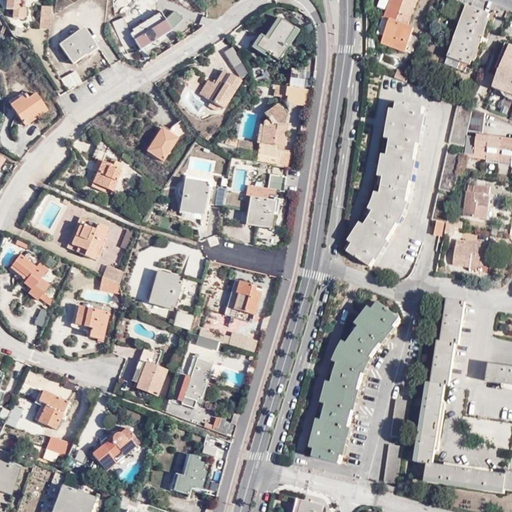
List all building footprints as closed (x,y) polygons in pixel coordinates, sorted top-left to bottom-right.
[(6,0),(6,10),(14,11),(13,19),(24,20),(26,17),(27,12),(25,8),(19,7),(20,0),(25,1),(24,0),(6,0)] [(379,34),(385,36),(382,43),(406,52),(407,50),(414,52),(420,38),(412,35),(415,28),(408,26),(417,0),(380,0),(378,7),(387,10),(384,19),(379,34)] [(456,1),(453,0),(447,0),(442,13),(450,16),(456,1)] [(49,29),(51,7),(42,6),(40,29),(49,29)] [(111,6),(110,21),(111,24),(125,18),(121,7),(111,6)] [(470,66),(490,14),(471,6),(451,59),(470,66)] [(134,33),(162,14),(159,10),(131,29),(134,33)] [(173,30),(162,14),(134,33),(130,35),(141,51),(173,30)] [(268,39),(282,19),(279,17),(265,37),(268,39)] [(295,28),(282,19),(268,39),(265,37),(264,36),(256,47),(267,54),(278,62),(288,48),(284,45),(295,28)] [(59,45),(73,64),(85,56),(85,54),(97,46),(83,27),(59,45)] [(265,57),(267,54),(256,47),(264,36),(261,34),(252,48),(265,57)] [(501,70),(494,88),(511,94),(511,46),(501,70)] [(242,63),(232,47),(223,53),(234,69),(236,67),(242,63)] [(381,63),(399,65),(400,57),(382,54),(381,63)] [(242,63),(236,67),(240,74),(246,69),(242,63)] [(305,71),(292,69),(291,78),(304,80),(305,71)] [(394,78),(407,83),(410,74),(398,70),(394,78)] [(74,89),(83,83),(76,71),(60,80),(68,92),(74,89)] [(199,95),(210,101),(219,107),(223,109),(241,81),(224,71),(215,85),(208,81),(199,95)] [(309,91),(276,86),(273,101),(307,106),(309,91)] [(38,112),(41,116),(48,112),(36,93),(29,98),(13,109),(22,123),(38,112)] [(13,109),(29,98),(26,94),(10,105),(13,109)] [(219,107),(210,101),(208,105),(216,110),(219,107)] [(360,231),(356,237),(357,238),(348,252),(371,268),(377,260),(388,241),(394,234),(399,224),(402,218),(405,211),(408,202),(410,192),(412,183),(416,161),(419,145),(424,116),(425,108),(398,103),(395,122),(392,122),(391,129),(393,129),(387,164),(385,164),(384,170),(386,170),(381,194),(380,200),(378,200),(375,206),(377,207),(374,212),(361,233),(360,231)] [(257,163),(297,169),(299,154),(281,151),(285,126),(287,115),(278,104),(263,114),(267,119),(264,122),(260,143),(259,153),(257,163)] [(468,132),(474,108),(459,104),(450,143),(465,147),(467,136),(468,132)] [(486,113),(474,108),(468,132),(484,133),(486,113)] [(25,127),(41,116),(38,112),(22,123),(25,127)] [(179,139),(162,128),(147,151),(164,162),(179,139)] [(511,166),(511,163),(511,139),(477,135),(477,137),(467,136),(465,154),(487,157),(487,160),(487,162),(511,166)] [(237,150),(259,153),(260,143),(239,140),(237,150)] [(454,193),(463,154),(448,150),(440,190),(454,193)] [(119,168),(113,166),(102,161),(98,159),(93,171),(97,173),(91,187),(111,196),(121,172),(118,170),(119,168)] [(115,161),(113,166),(119,168),(118,170),(121,172),(124,165),(115,161)] [(246,225),(271,229),(274,215),(277,216),(280,200),(275,199),(276,191),(284,192),(286,178),(270,175),(268,189),(249,186),(245,211),(248,212),(246,225)] [(184,198),(181,217),(201,220),(201,216),(204,216),(208,191),(211,191),(212,186),(212,185),(212,184),(211,182),(210,180),(186,176),(185,183),(184,183),(182,184),(181,184),(180,185),(178,188),(178,190),(179,192),(180,194),(181,195),(182,195),(184,196),(184,197),(184,198)] [(484,194),(490,195),(491,187),(469,184),(468,192),(467,192),(463,216),(487,220),(489,208),(483,207),(484,194)] [(215,205),(224,206),(227,189),(218,187),(215,205)] [(447,223),(448,221),(453,198),(438,194),(433,220),(438,221),(435,235),(442,237),(446,223),(447,223)] [(67,248),(84,256),(86,251),(78,248),(82,239),(75,236),(80,223),(95,230),(98,224),(81,217),(67,248)] [(86,251),(84,256),(95,260),(108,229),(98,224),(95,230),(80,223),(75,236),(82,239),(78,248),(86,251)] [(28,245),(17,240),(15,245),(26,250),(28,245)] [(470,265),(478,266),(487,268),(491,244),(466,240),(466,242),(457,240),(453,266),(470,268),(470,265)] [(20,255),(12,266),(28,278),(25,281),(23,283),(31,290),(28,294),(38,301),(50,285),(42,278),(48,270),(40,263),(36,267),(20,255)] [(120,286),(124,273),(107,265),(102,277),(120,286)] [(28,278),(12,266),(10,269),(25,281),(28,278)] [(179,282),(160,276),(152,305),(171,311),(179,282)] [(123,295),(120,286),(102,277),(99,290),(123,295)] [(252,323),(261,293),(251,290),(252,286),(235,281),(225,315),(252,323)] [(445,342),(452,300),(448,299),(442,341),(445,342)] [(426,479),(506,491),(506,487),(511,487),(511,472),(507,472),(507,476),(443,467),(433,465),(436,450),(446,387),(449,387),(452,369),(456,345),(459,346),(462,326),(466,302),(452,300),(445,342),(442,341),(436,384),(432,383),(419,463),(428,464),(426,479)] [(318,432),(316,438),(318,438),(313,457),(340,465),(342,456),(349,428),(354,412),(360,391),(364,375),(368,365),(372,358),(383,344),(388,337),(395,328),(402,320),(380,302),(369,316),(367,315),(363,320),(365,321),(354,334),(352,337),(348,344),(344,351),(342,350),(340,356),(341,356),(338,364),(335,374),(330,391),(329,390),(327,397),(329,397),(319,432),(318,432)] [(103,340),(109,314),(79,307),(75,324),(92,328),(90,337),(103,340)] [(191,323),(193,317),(178,313),(176,319),(191,323)] [(189,330),(191,323),(176,319),(174,325),(189,330)] [(217,351),(219,342),(199,336),(196,345),(217,351)] [(438,341),(432,383),(436,384),(442,341),(438,341)] [(136,388),(158,396),(170,363),(159,359),(161,354),(145,348),(133,382),(138,383),(136,388)] [(201,400),(213,363),(197,358),(181,405),(194,409),(197,399),(201,400)] [(511,371),(489,368),(487,381),(511,385),(511,371)] [(415,462),(419,463),(432,383),(428,383),(415,462)] [(68,402),(44,391),(39,402),(46,405),(39,421),(56,429),(68,402)] [(392,437),(407,439),(412,401),(397,399),(392,437)] [(5,424),(15,428),(23,410),(12,406),(5,424)] [(109,416),(103,423),(110,429),(116,421),(109,416)] [(232,438),(236,426),(233,424),(221,419),(218,428),(213,426),(212,430),(232,438)] [(141,444),(127,427),(120,433),(119,433),(117,433),(116,433),(115,434),(114,435),(114,436),(113,437),(113,438),(110,434),(101,442),(103,445),(102,446),(121,468),(139,453),(135,449),(141,444)] [(46,449),(68,457),(74,444),(52,436),(46,449)] [(95,453),(74,444),(68,457),(61,472),(83,480),(95,453)] [(385,482),(400,485),(405,447),(390,445),(385,482)] [(205,447),(203,453),(215,456),(217,450),(205,447)] [(200,462),(201,458),(189,455),(183,477),(175,475),(171,490),(189,495),(192,486),(202,489),(206,472),(202,471),(204,463),(200,462)] [(0,493),(12,497),(20,476),(0,468),(0,493)] [(506,495),(506,491),(426,479),(425,482),(506,495)] [(136,500),(154,506),(158,495),(140,488),(136,500)] [(93,511),(97,501),(63,490),(55,511),(93,511)]
